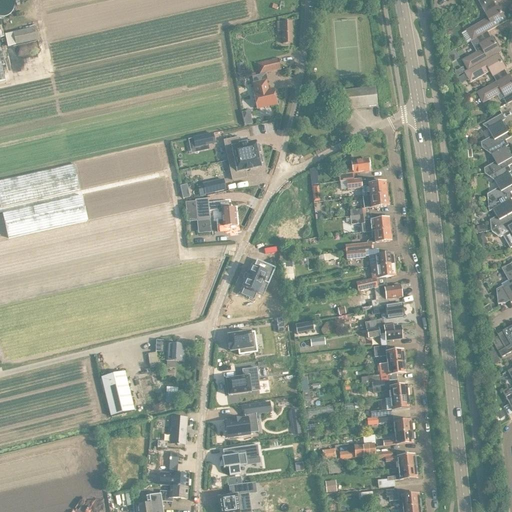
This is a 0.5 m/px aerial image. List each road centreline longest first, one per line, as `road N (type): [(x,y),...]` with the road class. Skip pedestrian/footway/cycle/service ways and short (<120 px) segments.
road 1 (secondary): [(464,511),(419,108)]
road 2 (residential): [(430,511),(416,385),(422,340),(400,236),(390,121)]
road 3 (unclassified): [(196,511),(214,313),(278,177)]
road 4 (unclassified): [(278,177),(300,94),(307,0)]
road 5 (unclassified): [(278,177),(390,121)]
